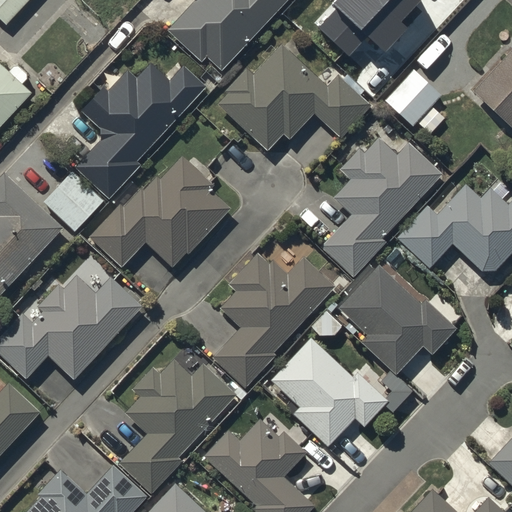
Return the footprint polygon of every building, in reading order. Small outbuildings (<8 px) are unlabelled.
[(28,0),(0,0),(0,19),(5,25),(28,0)] [(290,0),(195,0),(196,3),(168,32),(202,64),(207,59),(222,73),(290,0)] [(328,88),(282,46),(255,76),(247,69),(225,93),(228,96),(218,107),(267,151),(284,133),(291,139),(314,115),(340,139),(370,107),(338,77),(328,88)] [(511,52),(474,94),(511,128),(511,52)] [(207,88),(184,68),(171,83),(151,65),(138,80),(128,72),(109,92),(105,88),(82,114),(101,131),(100,142),(77,168),(110,197),(207,88)] [(0,127),(31,95),(0,66),(0,127)] [(441,98),(414,72),(386,102),(413,128),(441,98)] [(445,119),(433,109),(420,124),(431,134),(445,119)] [(441,176),(409,145),(398,157),(380,140),(366,155),(360,149),(339,172),(349,181),(333,199),(352,218),(323,249),(353,278),(385,244),(381,240),(441,176)] [(214,187),(183,158),(161,182),(157,178),(145,191),(142,189),(125,208),(121,205),(90,238),(122,268),(145,243),(172,268),(187,252),(189,255),(230,211),(210,191),(214,187)] [(0,295),(63,230),(5,174),(0,179),(0,295)] [(103,202),(73,174),(44,204),(75,232),(103,202)] [(511,254),(511,207),(510,209),(491,192),(482,202),(466,187),(438,217),(427,206),(396,240),(431,272),(454,247),(482,272),(495,273),(511,254)] [(338,288),(305,257),(289,275),(274,261),(271,265),(260,255),(230,286),(238,294),(223,310),(246,331),(218,360),(246,386),(338,288)] [(455,331),(379,264),(338,310),(368,337),(363,343),(398,374),(423,347),(433,356),(455,331)] [(140,308),(112,281),(98,296),(77,277),(65,290),(59,284),(37,308),(43,314),(33,325),(23,316),(0,339),(0,354),(26,378),(47,355),(73,379),(140,308)] [(338,307),(335,304),(329,311),(332,314),(338,307)] [(344,328),(328,313),(312,330),(320,338),(335,338),(344,328)] [(358,333),(350,326),(347,329),(355,336),(358,333)] [(354,380),(312,340),(272,382),(302,410),(297,415),(331,446),(356,420),(366,430),(390,405),(358,375),(354,380)] [(236,397),(204,367),(193,378),(174,360),(161,374),(153,368),(131,391),(141,399),(125,416),(147,437),(121,465),(151,493),(180,462),(177,459),(236,397)] [(0,459),(42,415),(9,384),(0,393),(0,459)] [(247,395),(240,388),(235,394),(241,400),(247,395)] [(279,442),(261,425),(241,446),(228,434),(205,458),(258,507),(255,511),(256,511),(308,511),(312,509),(281,479),(304,455),(284,437),(279,442)] [(511,442),(490,466),(511,486),(511,442)] [(133,511),(146,499),(114,469),(89,495),(62,469),(36,496),(40,500),(29,511),(133,511)] [(204,511),(176,485),(150,511),(204,511)] [(502,511),(489,500),(477,511),(456,511),(433,490),(412,511),(502,511)]
